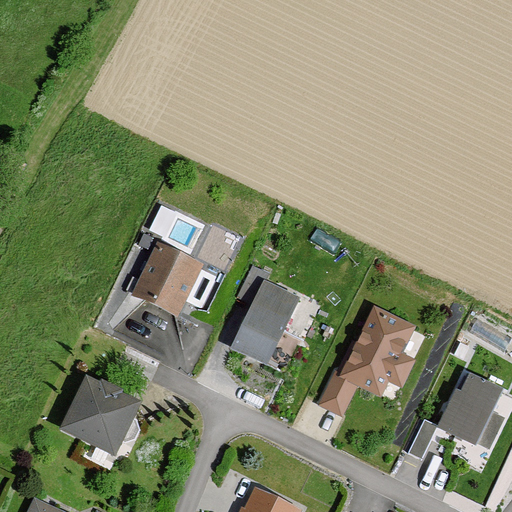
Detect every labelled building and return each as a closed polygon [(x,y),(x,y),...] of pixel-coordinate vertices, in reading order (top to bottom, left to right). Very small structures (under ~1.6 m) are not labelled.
[(201,271),(154,249),(128,305),(175,326),(201,271)] [(297,304),(262,287),(229,355),(264,371),(297,304)] [(420,325),(378,305),(361,341),(354,337),(336,373),(360,385),(385,397),(393,381),(405,387),(419,358),(407,352),(420,325)] [(360,385),(336,373),(320,405),(344,417),(360,385)] [(499,396),(462,378),(436,432),(473,450),(499,396)] [(138,408),(81,381),(56,436),(112,462),(138,408)] [(435,434),(423,427),(407,457),(419,464),(435,434)] [(293,511),(253,492),(242,511),(293,511)] [(53,511),(32,502),(28,511),(53,511)]
